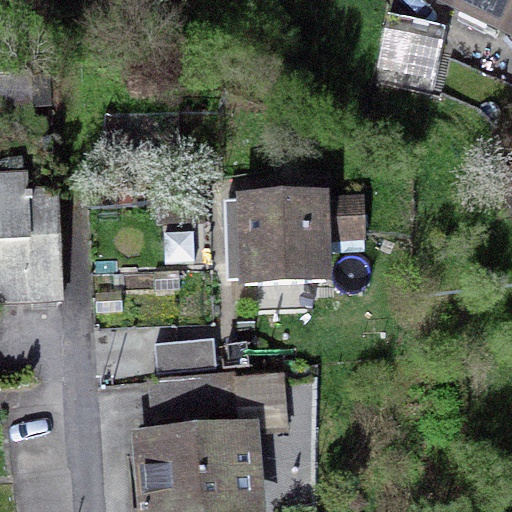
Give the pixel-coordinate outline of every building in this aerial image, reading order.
[(511,0),(449,0),(511,27),(511,0)] [(436,96),(442,40),(401,35),(395,92),(436,96)] [(0,299),(1,299),(3,316),(62,312),(54,207),(28,209),(27,191),(0,193),(0,299)] [(319,198),(235,200),(237,284),(321,281),(319,198)] [(215,373),(213,343),(147,348),(149,378),(215,373)] [(215,373),(149,378),(154,430),(291,419),(286,367),(215,373)] [(249,511),(244,435),(139,442),(143,511),(249,511)]
